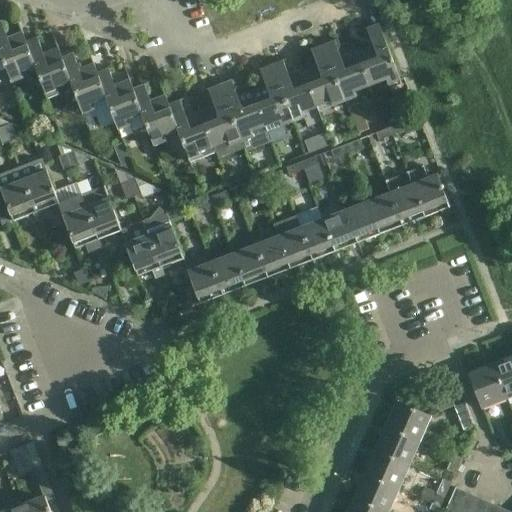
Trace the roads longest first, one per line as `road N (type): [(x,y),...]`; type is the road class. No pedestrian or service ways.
road 1 (residential): [(160,0),(191,72),(374,5)]
road 2 (residential): [(310,511),(379,357),(463,324)]
road 3 (residential): [(30,427),(96,394),(104,340),(83,318),(0,277)]
